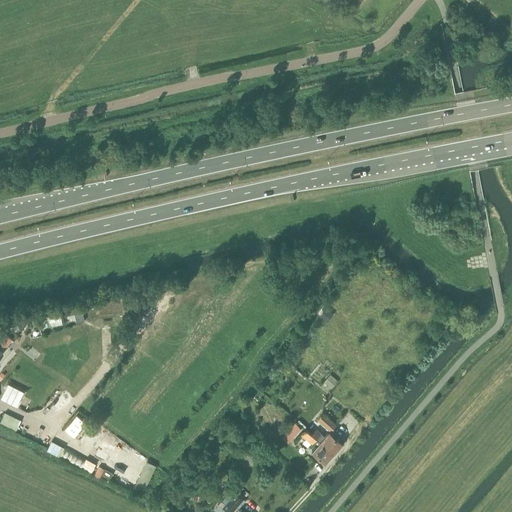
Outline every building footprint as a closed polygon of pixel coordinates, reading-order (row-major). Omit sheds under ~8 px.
[(81,304),(65,308),(66,315),(74,313),(76,323),(84,321),(81,304)] [(31,314),(7,319),(9,327),(16,326),(17,330),(25,329),(24,324),(33,322),(31,314)] [(0,332),(0,357),(4,352),(3,351),(13,339),(7,334),(5,337),(0,332)] [(324,382),(332,388),(336,382),(329,376),(324,382)] [(8,383),(1,398),(17,406),(24,392),(8,383)] [(22,420),(5,412),(0,422),(17,430),(22,420)] [(77,416),(66,430),(75,438),(87,423),(77,416)] [(300,426),(295,422),(282,437),(288,441),(300,426)] [(334,452),(312,434),(307,429),(302,434),(318,447),(314,452),(326,462),(334,452)] [(312,434),(334,452),(342,443),(330,432),(326,437),(317,429),(312,434)] [(204,468),(197,463),(193,468),(199,474),(204,468)] [(112,473),(99,466),(95,474),(100,477),(101,476),(108,480),(112,473)] [(223,508),(227,511),(243,511),(241,509),(240,511),(236,508),(243,499),(236,493),(223,508)]
